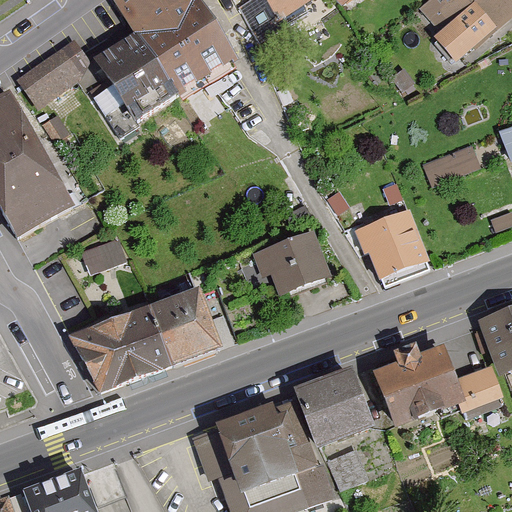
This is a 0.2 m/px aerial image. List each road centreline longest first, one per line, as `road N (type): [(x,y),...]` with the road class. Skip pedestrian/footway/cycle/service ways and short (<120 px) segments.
road 1 (secondary): [(511,282),(95,434)]
road 2 (residential): [(0,275),(95,434)]
